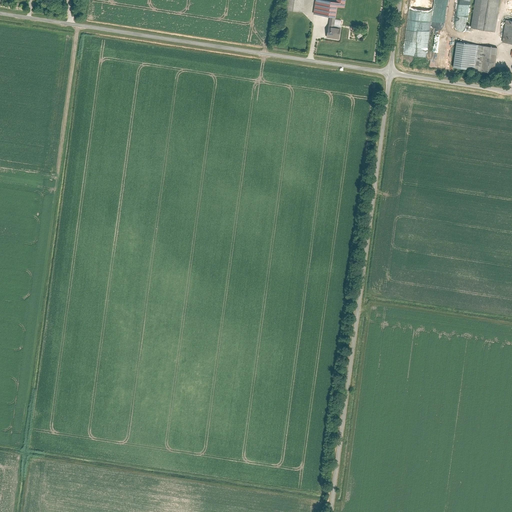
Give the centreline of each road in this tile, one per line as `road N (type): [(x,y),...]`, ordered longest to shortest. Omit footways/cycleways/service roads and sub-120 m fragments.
road 1 (unclassified): [(329,511),(388,74)]
road 2 (unclassified): [(388,74),(0,14)]
road 3 (residential): [(388,74),(511,93)]
